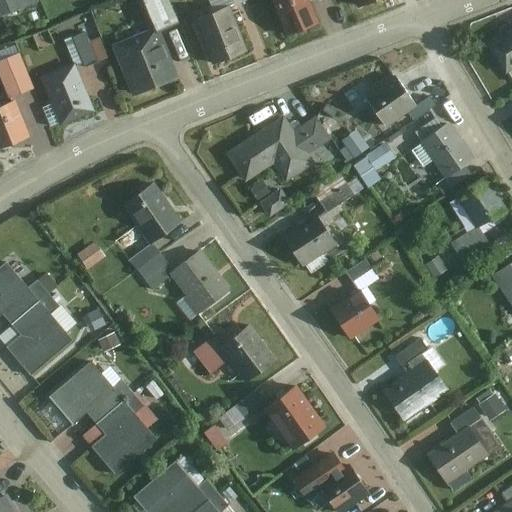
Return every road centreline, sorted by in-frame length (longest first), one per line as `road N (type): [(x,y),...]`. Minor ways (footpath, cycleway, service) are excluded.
road 1 (residential): [(428,511),(151,125)]
road 2 (residential): [(151,125),(416,19)]
road 3 (residential): [(511,166),(416,19)]
road 4 (residential): [(0,204),(151,125)]
road 5 (residential): [(90,511),(0,405)]
